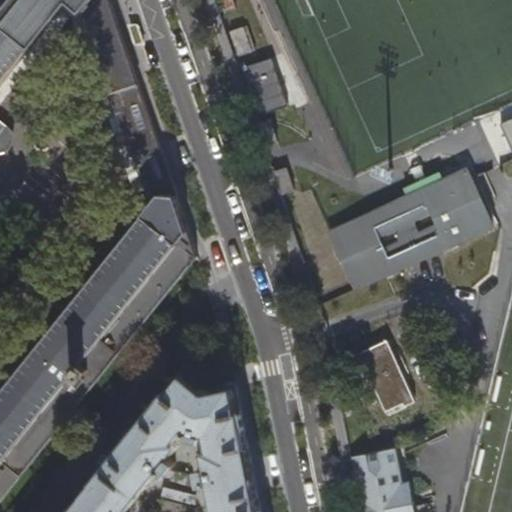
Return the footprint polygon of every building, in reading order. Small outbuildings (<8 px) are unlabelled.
[(0,479),(10,466),(22,476),(198,257),(174,188),(151,121),(120,27),(110,0),(10,0),(0,13),(0,479)] [(231,30),(239,56),(252,51),(244,26),(231,30)] [(250,103),(262,136),(274,132),(263,99),(250,103)] [(511,100),(484,114),(495,137),(511,128),(511,100)] [(328,231),(355,291),(496,227),(470,167),(328,231)] [(274,173),(282,194),(294,190),(287,168),(274,173)] [(359,353),(387,412),(405,404),(406,406),(417,401),(388,339),(359,353)] [(261,511),(259,500),(245,431),(237,389),(208,394),(204,392),(183,375),(182,376),(179,374),(68,511),(261,511)] [(379,486),(384,511),(404,511),(398,482),(379,486)]
